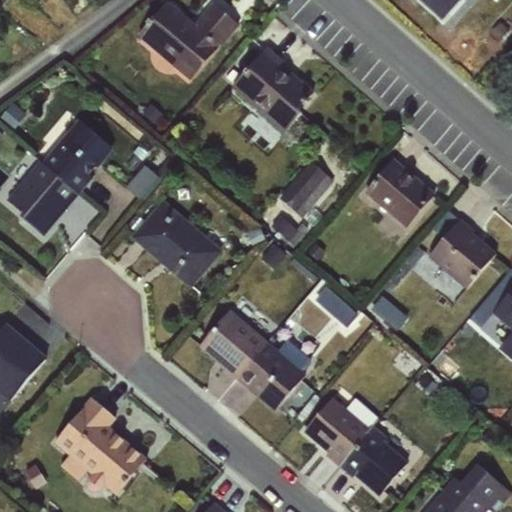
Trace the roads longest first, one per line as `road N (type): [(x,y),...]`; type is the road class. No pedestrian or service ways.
road 1 (residential): [(314,511),(75,304)]
road 2 (residential): [(345,0),(511,145)]
road 3 (unknown): [(0,88),(120,0)]
